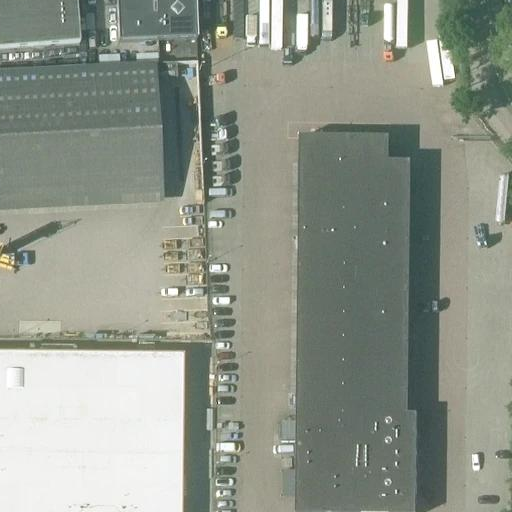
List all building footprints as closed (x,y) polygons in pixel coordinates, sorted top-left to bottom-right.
[(0,0),(0,51),(79,45),(75,0),(0,0)] [(115,0),(117,44),(157,43),(155,0),(115,0)] [(155,0),(157,43),(197,41),(194,0),(155,0)] [(0,194),(161,186),(156,80),(177,79),(176,65),(0,74),(0,194)] [(415,511),(417,417),(408,417),(411,164),(389,164),(389,140),(300,139),(295,511),(415,511)] [(80,219),(113,216),(111,193),(105,194),(105,193),(93,194),(93,193),(78,194),(80,219)] [(180,511),(182,358),(0,355),(0,511),(180,511)]
